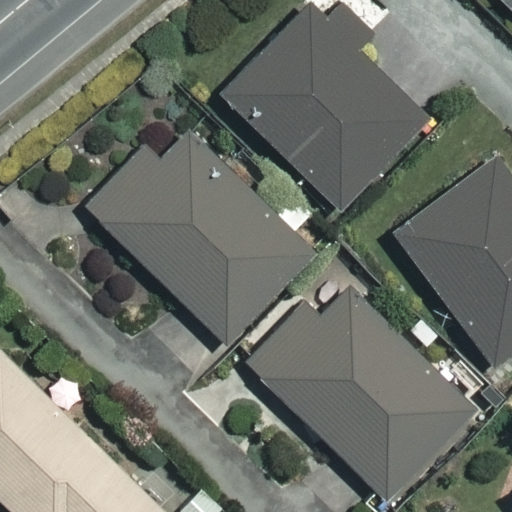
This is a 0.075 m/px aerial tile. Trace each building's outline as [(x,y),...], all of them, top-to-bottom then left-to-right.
[(434,124),(317,9),(230,97),(347,213),(434,124)] [(321,256),(195,135),(169,162),(154,147),(93,211),(235,346),(321,256)] [(511,179),(499,162),(402,237),(501,366),(511,356),(511,179)] [(481,415),(343,276),(255,364),(392,502),(481,415)] [(0,357),(0,496),(2,497),(17,511),(164,511),(4,353),(0,357)]
